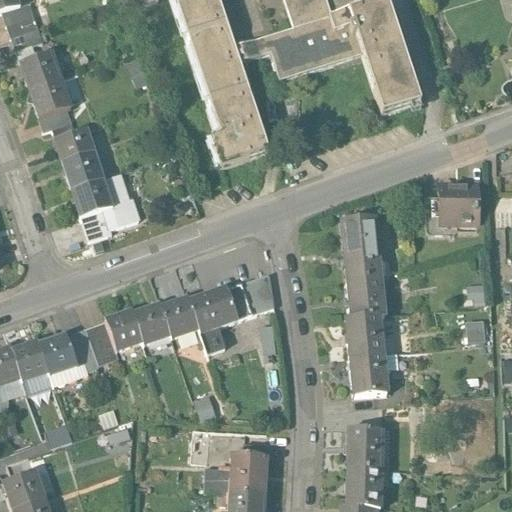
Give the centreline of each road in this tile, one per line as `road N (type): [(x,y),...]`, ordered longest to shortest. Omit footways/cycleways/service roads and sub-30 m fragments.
road 1 (residential): [(301,511),(302,398),(277,215)]
road 2 (residential): [(511,129),(277,215)]
road 3 (residential): [(277,215),(54,294)]
road 4 (residential): [(54,294),(0,143)]
